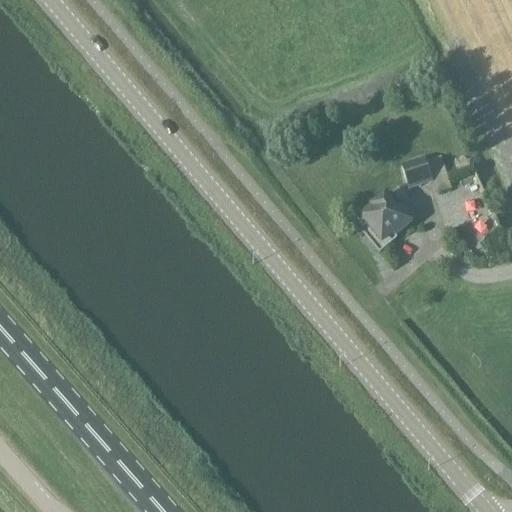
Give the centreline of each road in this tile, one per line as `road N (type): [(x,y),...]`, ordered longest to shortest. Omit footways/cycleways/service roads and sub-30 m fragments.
road 1 (secondary): [(484,511),(47,0)]
road 2 (primary): [(161,511),(0,327)]
